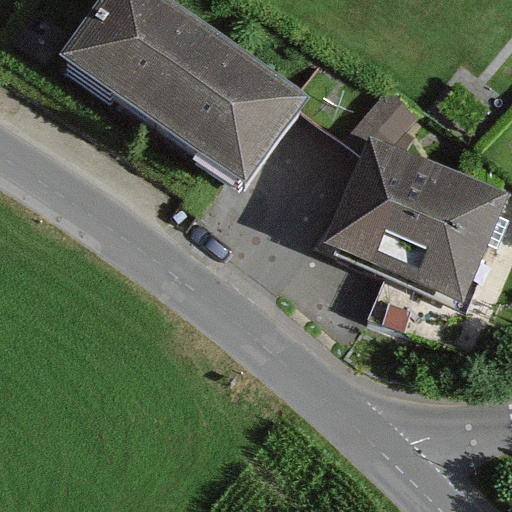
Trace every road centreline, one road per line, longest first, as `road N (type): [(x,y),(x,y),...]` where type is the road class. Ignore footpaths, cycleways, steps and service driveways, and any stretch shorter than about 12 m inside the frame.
road 1 (tertiary): [(0,160),(279,361),(392,460)]
road 2 (residential): [(511,424),(456,429),(410,444),(392,460)]
